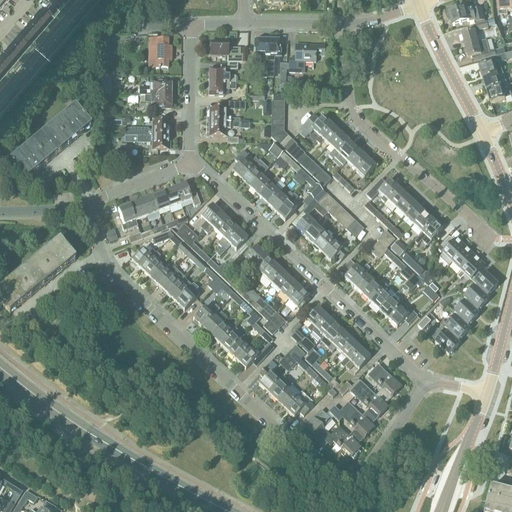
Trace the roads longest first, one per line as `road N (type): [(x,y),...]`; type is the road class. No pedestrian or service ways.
road 1 (residential): [(345,486),(99,254)]
road 2 (tertiary): [(228,511),(70,421),(0,367)]
road 3 (residential): [(323,284),(189,163)]
road 4 (residential): [(426,382),(323,284)]
road 5 (tertiary): [(479,133),(419,5)]
road 6 (residential): [(189,163),(190,24)]
road 7 (unknown): [(238,392),(323,284)]
road 8 (residential): [(345,486),(361,481),(426,382)]
road 9 (tertiary): [(442,511),(487,397)]
